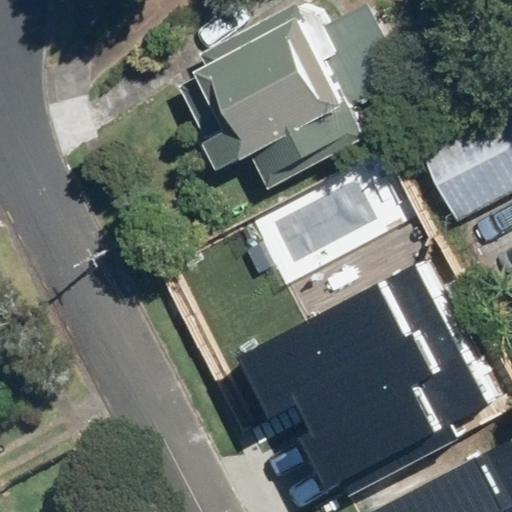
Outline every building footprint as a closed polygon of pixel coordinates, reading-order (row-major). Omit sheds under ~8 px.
[(269,191),(379,129),(358,92),(408,64),(372,0),(366,0),(332,19),(320,0),(285,0),(191,52),(269,191)] [(511,90),(423,137),(464,214),(511,188),(511,90)] [(414,302),(315,355),(399,511),(500,511),(486,485),(507,474),(414,302)] [(511,370),(490,328),(455,346),(496,426),(511,417),(511,370)] [(288,378),(249,400),(274,444),(313,421),(288,378)]
